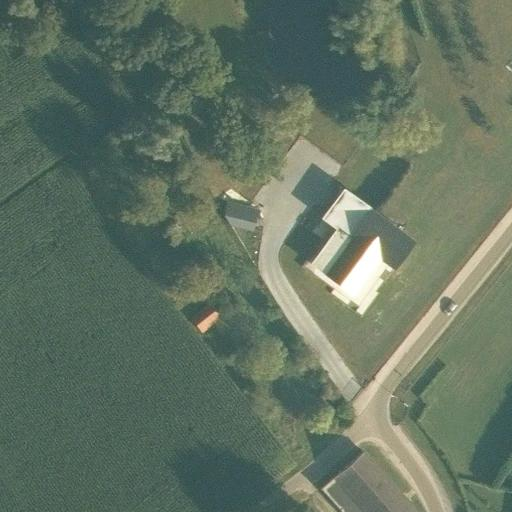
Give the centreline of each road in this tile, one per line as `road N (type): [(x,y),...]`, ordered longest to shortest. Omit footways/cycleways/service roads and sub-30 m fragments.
road 1 (unclassified): [(381,405),(511,255)]
road 2 (unclassified): [(381,405),(270,511)]
road 3 (unclassified): [(444,511),(426,467),(381,405)]
